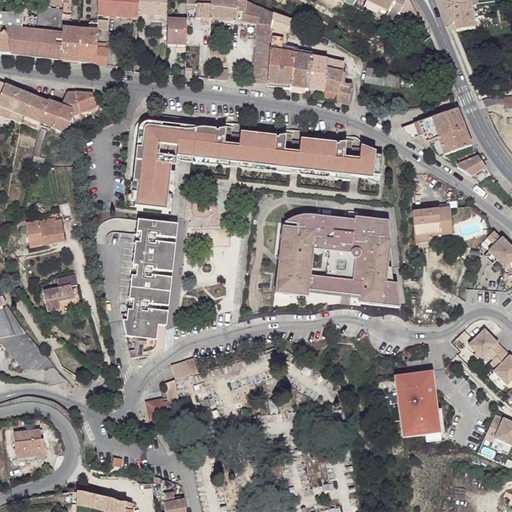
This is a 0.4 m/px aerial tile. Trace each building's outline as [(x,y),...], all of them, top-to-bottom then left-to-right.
[(135,0),(96,0),(96,16),(135,18),(136,13),(135,0)] [(135,0),(136,13),(164,14),(164,0),(135,0)] [(236,0),(209,0),(209,5),(209,18),(234,21),(236,0)] [(242,0),(236,0),(234,21),(241,22),(244,1),(242,0)] [(338,0),(345,3),(345,4),(353,8),(356,0),(338,0)] [(365,0),(366,0),(363,7),(404,25),(407,17),(417,17),(408,0),(365,0)] [(261,9),(244,1),(241,22),(257,25),(261,9)] [(209,5),(195,3),(195,4),(194,8),(194,17),(209,18),(209,5)] [(470,5),(448,7),(451,24),(454,24),(454,32),(474,29),(470,5)] [(55,8),(37,6),(34,31),(61,34),(61,28),(61,21),(61,9),(58,8),(55,8)] [(271,14),(261,9),(257,25),(256,35),(269,37),(270,29),(271,14)] [(0,53),(60,60),(61,34),(33,31),(34,16),(25,17),(25,15),(22,12),(0,12),(0,53)] [(290,21),(271,14),(270,29),(282,32),(287,33),(290,21)] [(185,16),(167,16),(166,41),(184,41),(185,16)] [(70,21),(61,21),(61,28),(70,29),(70,21)] [(105,21),(96,21),(96,23),(96,29),(105,29),(105,21)] [(87,30),(79,30),(78,62),(95,64),(95,48),(96,43),(96,29),(96,23),(87,23),(87,30)] [(70,29),(61,28),(61,34),(60,60),(78,62),(79,30),(70,29)] [(282,32),(270,29),(269,37),(268,50),(278,51),(282,32)] [(287,33),(282,32),(278,51),(290,54),(290,50),(284,48),(287,33)] [(269,37),(256,35),(253,69),(267,70),(268,50),(269,37)] [(105,48),(95,48),(95,64),(106,65),(106,48),(105,48)] [(222,50),(208,49),(208,59),(221,60),(222,50)] [(278,51),(268,50),(267,70),(266,84),(275,85),(283,86),(289,87),(290,54),(278,51)] [(291,53),(290,54),(289,87),(299,88),(304,88),(308,89),(311,57),(291,53)] [(343,64),(311,57),(308,89),(307,94),(322,98),(325,70),(341,74),(343,64)] [(374,70),(366,68),(364,82),(383,85),(385,73),(374,72),(374,70)] [(341,74),(325,70),(322,98),(348,105),(351,86),(340,83),(341,74)] [(33,96),(5,85),(0,96),(0,105),(24,116),(33,96)] [(66,92),(62,101),(67,103),(73,116),(80,113),(75,92),(70,91),(66,92)] [(85,93),(75,92),(80,113),(90,110),(94,108),(95,106),(93,99),(91,93),(85,93)] [(33,96),(24,116),(39,122),(47,102),(33,96)] [(484,100),(483,100),(486,108),(489,107),(493,105),(496,105),(503,105),(504,109),(511,108),(511,96),(491,98),(487,99),(484,100)] [(48,101),(47,102),(39,122),(47,125),(52,127),(62,106),(60,105),(48,101)] [(62,106),(52,127),(60,131),(67,127),(73,116),(67,103),(62,101),(60,105),(62,106)] [(455,109),(400,128),(410,139),(423,134),(426,143),(463,129),(455,109)] [(140,127),(138,130),(143,131),(141,148),(136,147),(132,182),(137,182),(135,202),(135,206),(170,210),(172,196),(168,195),(168,186),(173,187),(175,173),(170,173),(171,164),(172,164),(174,162),(174,159),(172,157),(162,156),(163,145),(172,146),(169,124),(148,122),(145,123),(142,125),(140,127)] [(194,127),(169,124),(172,146),(163,145),(162,156),(172,157),(174,159),(174,162),(172,164),(171,164),(170,173),(175,173),(176,157),(191,158),(194,127)] [(215,130),(194,127),(191,158),(216,161),(215,166),(229,167),(230,163),(240,164),(276,168),(276,173),(289,174),(290,169),(300,170),(337,174),(336,180),(349,181),(350,176),(371,178),(371,176),(379,176),(382,156),(375,156),(375,152),(360,146),(360,152),(359,159),(352,159),(344,157),(346,145),(345,145),(345,143),(346,142),(338,144),(338,145),(335,145),(336,143),(300,139),(300,145),(299,153),(291,152),(284,151),(286,138),(285,138),(286,136),(278,137),(278,138),(275,138),(276,137),(240,132),(239,138),(239,146),(231,145),(224,144),(225,131),(226,129),(218,130),(218,131),(215,131),(215,130)] [(46,130),(40,128),(38,134),(37,138),(43,140),(46,130)] [(426,143),(420,145),(429,151),(439,145),(442,155),(470,146),(463,129),(426,143)] [(423,134),(410,139),(420,145),(426,143),(423,134)] [(43,140),(37,138),(33,155),(38,156),(43,140)] [(292,144),(291,152),(299,153),(300,145),(292,144)] [(439,145),(429,151),(438,156),(442,155),(439,145)] [(473,151),(457,159),(458,164),(475,157),(473,151)] [(38,156),(33,155),(32,164),(37,165),(42,166),(44,158),(38,156)] [(456,164),(456,168),(471,177),(480,170),(475,157),(458,164),(456,164)] [(276,168),(240,164),(239,169),(276,173),(276,168)] [(337,174),(300,170),(299,175),(336,180),(337,174)] [(449,209),(413,212),(416,242),(431,241),(431,236),(452,234),(449,209)] [(285,223),(284,224),(296,225),(296,229),(282,227),(275,294),(307,297),(308,291),(310,277),(361,283),(359,297),(359,303),(399,308),(396,284),(385,283),(387,268),(390,240),(387,222),(355,218),(354,221),(321,217),(310,216),(304,216),(298,217),(292,219),(287,221),(285,223)] [(55,218),(26,224),(30,247),(64,241),(61,225),(56,226),(55,220),(55,218)] [(177,225),(138,220),(127,316),(122,315),(126,337),(130,359),(142,357),(143,353),(150,351),(153,349),(155,346),(156,341),(158,325),(166,327),(167,312),(159,311),(160,306),(168,306),(171,278),(163,277),(164,272),(172,272),(175,245),(167,244),(167,238),(176,239),(177,225)] [(505,270),(511,263),(511,250),(503,241),(501,242),(494,235),(482,246),(489,254),(505,270)] [(498,262),(489,254),(485,258),(493,267),(498,262)] [(74,299),(71,286),(78,285),(75,276),(56,280),(58,287),(42,291),(47,312),(60,310),(58,302),(74,299)] [(361,283),(310,277),(308,291),(359,297),(361,283)] [(2,307),(0,307),(0,338),(0,339),(26,333),(7,306),(2,307)] [(493,362),(504,352),(485,332),(469,348),(482,361),(488,356),(493,362)] [(26,333),(0,339),(1,344),(3,344),(25,370),(55,366),(26,333)] [(511,382),(511,360),(504,352),(493,362),(490,365),(496,372),(493,374),(506,388),(511,382)] [(198,373),(193,359),(171,366),(175,380),(198,373)] [(433,374),(400,379),(403,401),(398,402),(402,425),(406,424),(409,439),(427,437),(428,444),(443,442),(442,434),(445,434),(442,418),(433,419),(432,412),(438,411),(436,395),(433,396),(431,383),(434,383),(433,374)] [(403,401),(400,379),(395,379),(398,402),(403,401)] [(183,421),(175,380),(164,384),(168,402),(170,412),(173,424),(183,421)] [(170,412),(168,402),(163,403),(162,399),(146,403),(149,421),(166,417),(165,413),(170,412)] [(511,422),(496,416),(486,438),(494,442),(496,439),(511,445),(511,422)] [(41,441),(40,431),(13,434),(16,459),(36,456),(36,460),(45,458),(43,440),(41,441)] [(108,457),(100,456),(99,463),(107,464),(108,457)] [(122,459),(113,458),(112,465),(121,467),(122,459)] [(110,499),(95,496),(83,493),(79,492),(77,492),(76,507),(75,511),(85,511),(86,508),(98,511),(101,511),(132,511),(133,511),(124,510),(126,504),(119,503),(110,499)] [(173,496),(173,492),(163,494),(164,503),(163,503),(165,511),(186,511),(184,499),(180,500),(174,501),(173,496)]
